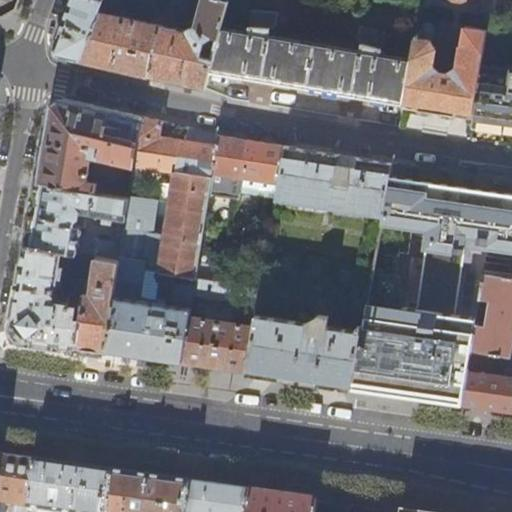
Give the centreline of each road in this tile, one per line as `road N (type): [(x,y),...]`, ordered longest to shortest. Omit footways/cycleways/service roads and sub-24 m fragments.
road 1 (primary): [(0,403),(511,475)]
road 2 (residential): [(511,162),(224,117),(29,73)]
road 3 (residential): [(29,73),(0,261)]
